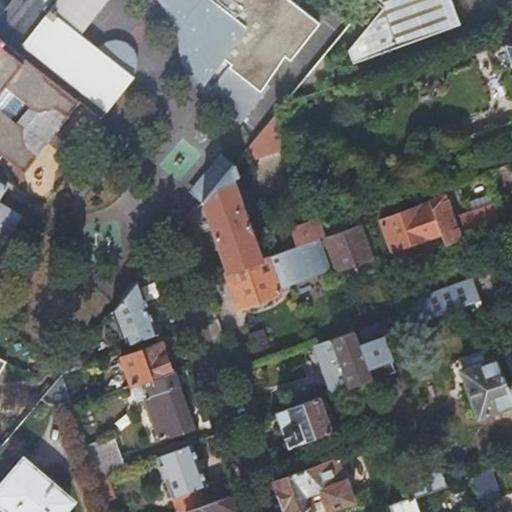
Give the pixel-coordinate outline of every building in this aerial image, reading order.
[(70,94),(79,101),(101,118),(133,76),(131,75),(134,68),(136,61),(133,52),(128,44),(119,40),(109,41),(102,44),(97,48),(80,34),(107,0),(198,0),(212,9),(184,33),(184,40),(185,46),(186,53),(188,58),(191,64),(194,70),(197,75),(202,80),(222,55),(229,60),(203,94),(238,121),(282,55),(288,59),(318,23),(296,5),(299,0),(12,0),(0,16),(0,54),(63,104),(70,94)] [(197,89),(202,80),(197,75),(194,70),(191,64),(188,58),(186,53),(185,46),(184,40),(184,33),(212,9),(198,0),(158,0),(163,4),(167,11),(170,15),(172,19),(176,28),(178,32),(179,37),(180,46),(181,58),(183,68),(188,77),(194,86),(197,89)] [(371,0),(381,8),(347,49),(352,63),(460,25),(451,0),(371,0)] [(71,111),(63,104),(0,54),(0,154),(14,165),(23,172),(71,111)] [(70,94),(63,104),(71,111),(79,101),(70,94)] [(288,147),(275,112),(246,147),(257,167),(267,154),(288,147)] [(507,155),(511,153),(511,121),(458,142),(466,164),(505,150),(507,155)] [(191,193),(201,201),(232,164),(222,156),(191,193)] [(232,164),(201,201),(226,270),(296,245),(292,234),(257,248),(231,178),(236,176),(232,164)] [(0,239),(2,241),(17,216),(0,205),(0,192),(4,187),(0,184),(0,239)] [(441,186),(426,192),(426,193),(429,200),(444,194),(441,186)] [(467,197),(471,207),(492,199),(489,190),(467,197)] [(501,224),(492,199),(471,207),(456,212),(457,215),(452,216),(451,214),(444,194),(429,200),(429,202),(441,232),(446,244),(501,224)] [(391,251),(441,232),(429,202),(380,220),(391,251)] [(289,226),(292,234),(296,245),(319,237),(317,229),(321,227),(319,223),(315,224),(312,217),(289,226)] [(336,271),(373,258),(361,226),(325,239),(336,271)] [(296,245),(226,270),(224,271),(238,309),(281,293),(279,288),(331,270),(319,237),(296,245)] [(136,279),(111,309),(121,336),(124,335),(127,344),(156,334),(136,279)] [(297,284),(301,297),(320,292),(316,279),(297,284)] [(378,323),(382,334),(475,301),(476,301),(469,280),(421,297),(424,306),(378,323)] [(357,342),(353,332),(332,339),(315,345),(332,391),(349,385),(370,378),(357,342)] [(250,339),(259,365),(273,360),(264,333),(250,339)] [(380,334),(357,342),(370,378),(370,379),(394,370),(380,334)] [(119,356),(129,384),(170,370),(159,342),(119,356)] [(465,369),(496,358),(491,345),(460,356),(465,369)] [(61,370),(60,372),(82,364),(77,351),(61,370)] [(511,403),(504,382),(496,358),(465,369),(461,371),(479,418),(511,405),(511,403)] [(170,370),(129,384),(135,399),(142,397),(157,438),(192,425),(171,369),(170,370)] [(60,372),(40,396),(70,401),(60,372)] [(319,396),(276,411),(289,445),(332,430),(319,396)] [(115,435),(86,445),(97,476),(107,472),(126,466),(115,435)] [(171,495),(177,511),(179,511),(184,510),(235,492),(228,474),(206,482),(191,442),(155,455),(169,494),(171,495)] [(336,456),(274,478),(285,511),(308,511),(311,511),(310,507),(314,505),(313,503),(324,499),(327,507),(353,498),(346,477),(344,478),(336,456)] [(0,484),(0,511),(63,511),(73,501),(22,459),(0,484)] [(413,497),(446,485),(439,466),(406,478),(413,497)] [(502,498),(491,468),(471,476),(482,505),(502,498)] [(107,472),(97,476),(106,500),(116,497),(107,472)] [(226,511),(240,507),(235,492),(184,510),(184,511),(226,511)] [(418,511),(413,497),(400,501),(398,496),(385,500),(390,511),(391,511),(418,511)]
